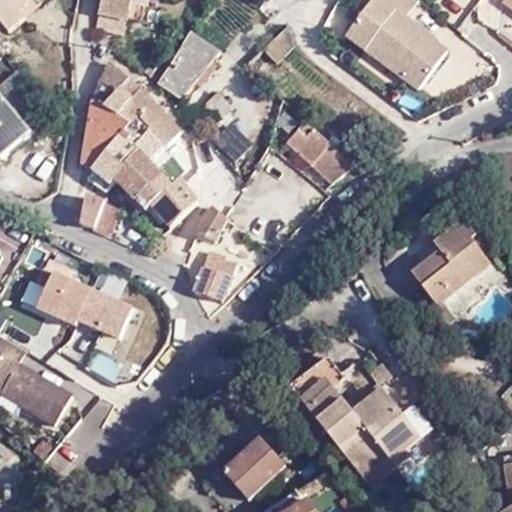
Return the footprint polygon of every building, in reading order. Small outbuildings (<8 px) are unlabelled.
[(0,0),(0,7),(13,24),(25,13),(21,7),(29,0),(0,0)] [(25,13),(39,0),(29,0),(21,7),(25,13)] [(143,0),(113,0),(108,26),(137,32),(140,18),(143,0)] [(143,0),(140,18),(153,20),(157,0),(143,0)] [(364,7),(342,35),(414,91),(444,52),(430,41),(431,40),(403,18),(416,1),(415,0),(361,0),(359,3),(364,7)] [(511,0),(499,0),(501,1),(499,3),(511,12),(511,0)] [(200,27),(182,58),(200,69),(218,38),(200,27)] [(280,52),(285,57),(295,50),(292,30),(274,45),(280,52)] [(204,70),(209,73),(230,46),(218,38),(200,69),(204,70)] [(274,45),(261,57),(269,64),(280,52),(274,45)] [(168,81),(173,84),(193,94),(200,85),(197,83),(193,80),(200,69),(182,58),(168,81)] [(132,86),(140,77),(120,60),(117,71),(132,86)] [(0,150),(2,152),(56,107),(19,62),(0,77),(0,150)] [(197,83),(200,85),(209,73),(204,70),(200,69),(193,80),(197,83)] [(108,98),(116,105),(132,86),(117,71),(108,98)] [(130,110),(151,87),(140,77),(132,86),(116,105),(126,115),(130,110)] [(171,106),(151,87),(130,110),(156,133),(162,127),(179,142),(182,144),(196,130),(193,126),(171,106)] [(217,102),(233,116),(238,110),(223,97),(217,102)] [(156,133),(130,110),(126,115),(116,105),(108,98),(106,101),(103,125),(127,131),(131,126),(148,140),(156,133)] [(212,140),(235,164),(254,145),(232,122),(212,140)] [(107,166),(127,131),(103,125),(98,160),(107,166)] [(162,127),(156,133),(148,140),(131,126),(127,131),(107,166),(128,180),(133,173),(157,147),(166,155),(179,142),(162,127)] [(345,161),(315,132),(307,140),(299,132),(288,144),(333,183),(353,168),(347,162),(345,161)] [(187,178),(166,155),(157,147),(133,173),(162,205),(169,196),(187,178)] [(186,224),(213,197),(197,173),(188,180),(187,178),(169,196),(186,224)] [(109,223),(121,198),(114,196),(103,192),(98,220),(109,223)] [(123,232),(136,203),(121,198),(109,223),(108,225),(123,232)] [(217,216),(211,229),(231,235),(243,210),(244,209),(240,207),(230,203),(217,216)] [(418,284),(443,311),(493,268),(476,247),(481,243),(467,227),(438,252),(444,261),(418,284)] [(240,253),(225,248),(221,262),(211,287),(231,294),(240,253)] [(505,281),(493,268),(443,311),(454,325),(504,281),(505,281)] [(51,288),(52,282),(35,273),(11,319),(48,337),(69,297),(51,288)] [(15,368),(22,355),(0,342),(0,390),(3,392),(1,398),(53,430),(70,401),(15,368)] [(296,389),(369,482),(395,463),(402,471),(416,460),(413,455),(426,442),(387,393),(358,416),(338,391),(350,382),(332,360),(296,389)] [(229,479),(252,503),(287,469),(264,444),(229,479)] [(377,491),(402,471),(395,463),(369,482),(377,491)]
